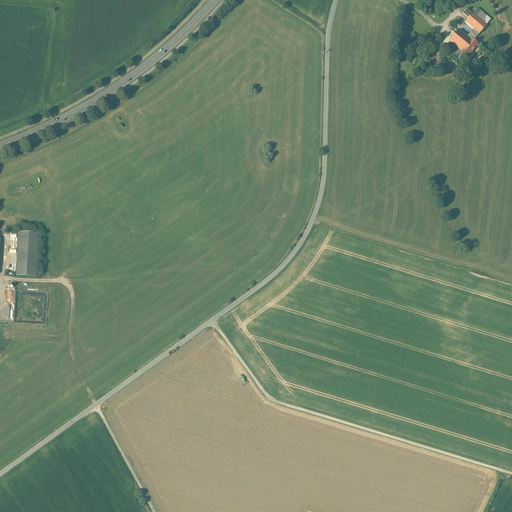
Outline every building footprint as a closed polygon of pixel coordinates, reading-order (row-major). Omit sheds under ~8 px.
[(467,9),(463,14),(468,19),(473,14),(467,9)] [(492,21),(478,9),(474,15),(487,26),(492,21)] [(474,15),(473,14),(466,23),(474,29),(480,35),(488,26),(487,26),(474,15)] [(474,29),(467,38),(472,41),(473,40),(474,41),(480,35),(474,29)] [(467,38),(459,31),(450,41),(463,52),(472,41),(467,38)] [(472,41),(463,52),(469,57),(479,45),(474,41),(473,40),(472,41)] [(38,232),(18,231),(16,275),(35,276),(38,232)]
